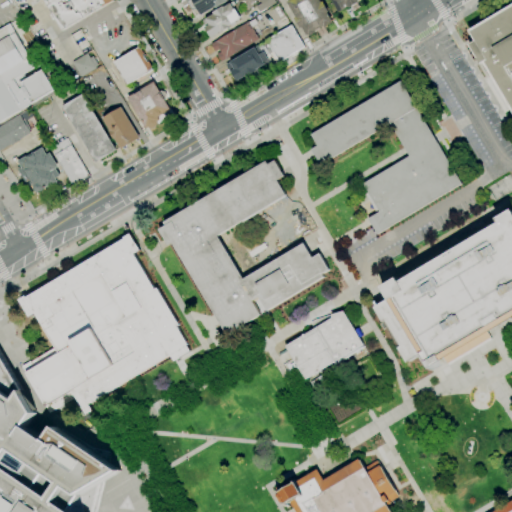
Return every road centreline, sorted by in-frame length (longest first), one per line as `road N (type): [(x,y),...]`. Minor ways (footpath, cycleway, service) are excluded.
road 1 (residential): [(220,131),(144,0)]
road 2 (secondary): [(327,70),(220,131)]
